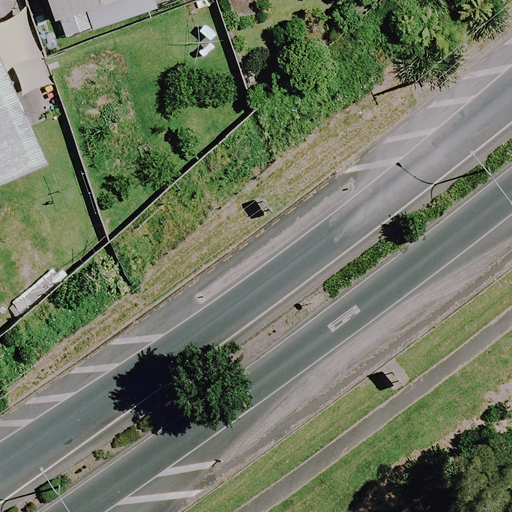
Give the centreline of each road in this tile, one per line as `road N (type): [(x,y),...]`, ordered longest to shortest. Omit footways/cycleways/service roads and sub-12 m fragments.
road 1 (secondary): [(0,470),(181,348),(511,90)]
road 2 (secondary): [(511,181),(343,317),(72,511)]
